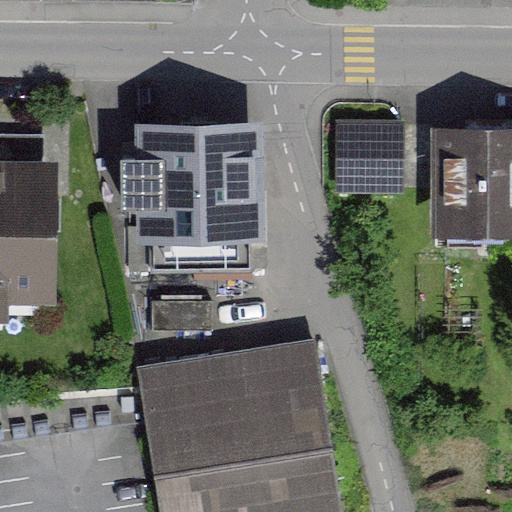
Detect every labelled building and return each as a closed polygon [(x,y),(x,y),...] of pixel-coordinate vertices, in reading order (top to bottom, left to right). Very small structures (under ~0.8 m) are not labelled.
[(409,115),(341,115),(341,182),(409,182),(409,115)] [(265,238),(264,116),(129,117),(130,239),(265,238)] [(511,236),(511,120),(453,120),(452,236),(511,236)] [(0,296),(68,298),(71,149),(0,147),(0,296)] [(215,293),(155,295),(156,333),(216,332),(215,293)] [(342,511),(315,334),(136,362),(158,511),(342,511)]
